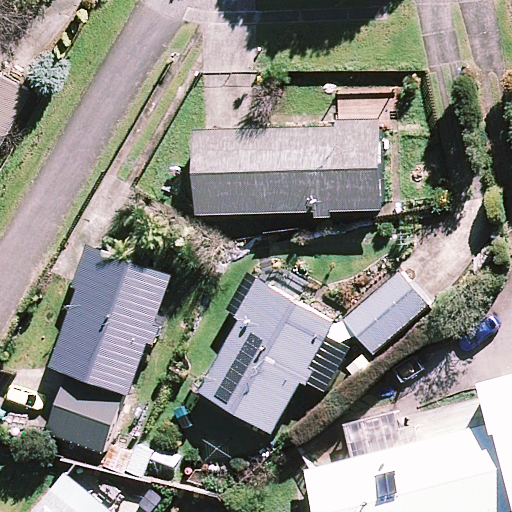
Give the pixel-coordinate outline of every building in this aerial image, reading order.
[(0,139),(29,89),(0,72),(0,139)] [(387,208),(384,125),(199,131),(202,215),(387,208)] [(175,277),(99,248),(55,365),(74,372),(51,431),(107,453),(175,277)] [(430,305),(403,274),(350,322),(377,353),(430,305)] [(341,322),(261,276),(239,315),(246,319),(205,390),(278,432),(341,322)] [(307,470),(318,511),(511,511),(511,374),(483,382),(493,422),(307,470)] [(115,511),(70,475),(40,511),(115,511)]
